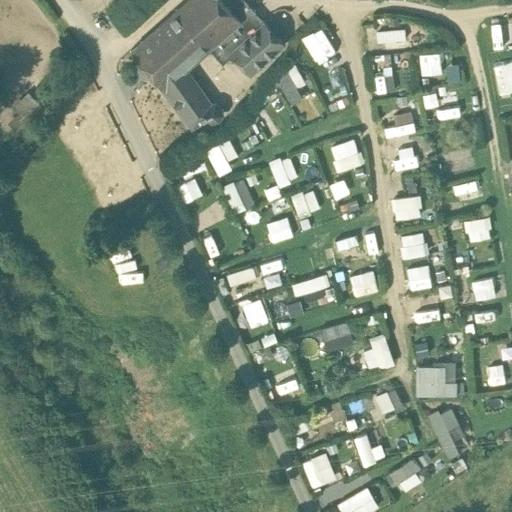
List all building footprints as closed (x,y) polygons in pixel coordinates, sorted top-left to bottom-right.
[(116,0),(106,9),(126,32),(162,0),(116,0)] [(223,0),(187,0),(132,49),(152,71),(146,76),(158,89),(163,84),(165,86),(166,85),(185,69),(211,45),(235,24),(240,19),(229,7),(223,0)] [(254,10),(245,0),(237,0),(229,7),(240,19),(235,24),(236,25),(254,10)] [(254,10),(236,25),(247,37),(264,21),(254,10)] [(247,37),(232,51),(251,72),(283,43),(264,21),(247,37)] [(235,24),(211,45),(223,60),(232,51),(247,37),(236,25),(235,24)] [(406,37),(404,25),(376,28),(377,40),(406,37)] [(511,44),(511,26),(493,27),(494,46),(511,44)] [(343,60),(339,45),(328,49),(325,39),(300,46),(307,70),(343,60)] [(420,51),(421,73),(443,72),(442,50),(420,51)] [(374,52),(377,90),(394,88),(391,51),(374,52)] [(511,60),(494,63),(498,93),(511,91),(511,60)] [(303,94),(298,86),(306,82),(297,63),(275,73),(289,101),(303,94)] [(447,64),(448,80),(460,79),(458,63),(447,64)] [(185,69),(166,85),(186,112),(193,124),(207,114),(208,115),(209,117),(211,117),(213,118),(216,118),(218,117),(219,116),(220,114),(221,112),(221,110),(221,109),(220,107),(220,106),(218,105),(216,103),(213,103),(210,104),(201,91),(185,69)] [(271,136),(288,126),(275,105),(258,116),(271,136)] [(387,135),(416,126),(410,107),(394,112),(397,122),(385,125),(387,135)] [(231,166),(227,159),(238,153),(228,133),(204,145),(218,172),(231,166)] [(356,135),(330,143),(338,168),(364,160),(356,135)] [(414,143),(394,146),(397,166),(417,163),(414,143)] [(269,159),(277,183),(298,176),(290,152),(269,159)] [(234,211),(255,201),(243,174),(222,184),(234,211)] [(455,182),(458,192),(480,185),(477,175),(455,182)] [(184,201),(203,192),(195,176),(176,184),(184,201)] [(314,187),(292,193),(298,214),(320,208),(314,187)] [(395,215),(422,214),(420,192),(394,193),(395,215)] [(288,215),(267,221),(272,239),(293,234),(288,215)] [(463,218),(465,230),(490,226),(489,215),(463,218)] [(426,229),(401,231),(403,253),(427,251),(426,229)] [(354,235),(332,239),(336,261),(358,256),(354,235)] [(256,260),(262,283),(283,277),(277,254),(256,260)] [(410,285),(431,284),(429,262),(408,263),(410,285)] [(227,270),(230,282),(257,275),(253,263),(227,270)] [(375,267),(351,270),(354,291),(378,288),(375,267)] [(291,280),(295,292),(330,281),(326,269),(291,280)] [(417,318),(439,315),(438,305),(415,309),(417,318)] [(318,326),(325,349),(354,340),(347,317),(318,326)] [(372,345),(364,346),(368,367),(393,362),(388,331),(370,334),(372,345)] [(455,360),(416,361),(417,392),(464,391),(464,378),(455,378),(455,360)] [(503,362),(489,364),(491,382),(505,380),(503,362)] [(295,371),(275,376),(281,397),(301,391),(295,371)] [(396,385),(377,392),(384,411),(403,404),(396,385)] [(451,403),(428,412),(445,455),(468,445),(451,403)] [(350,427),(373,418),(369,407),(346,416),(350,427)] [(365,462),(377,458),(367,430),(355,434),(365,462)] [(313,484),(337,473),(326,447),(302,458),(313,484)] [(421,477),(415,468),(431,458),(425,447),(386,471),(393,482),(398,478),(404,488),(421,477)] [(368,482),(338,497),(344,509),(354,504),(357,511),(360,511),(378,504),(368,482)] [(325,507),(326,511),(338,511),(334,503),(325,507)]
